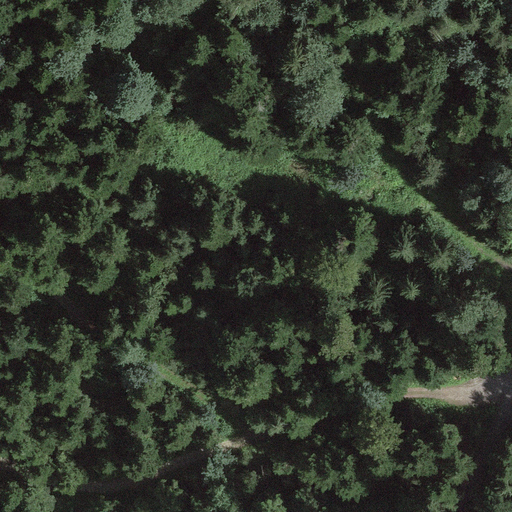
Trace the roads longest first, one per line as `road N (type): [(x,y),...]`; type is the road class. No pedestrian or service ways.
road 1 (track): [(0,428),(87,449),(151,441),(226,410),(317,391),(426,390),(500,408)]
road 2 (track): [(226,410),(84,320),(45,277),(0,280)]
road 3 (track): [(511,385),(460,511)]
